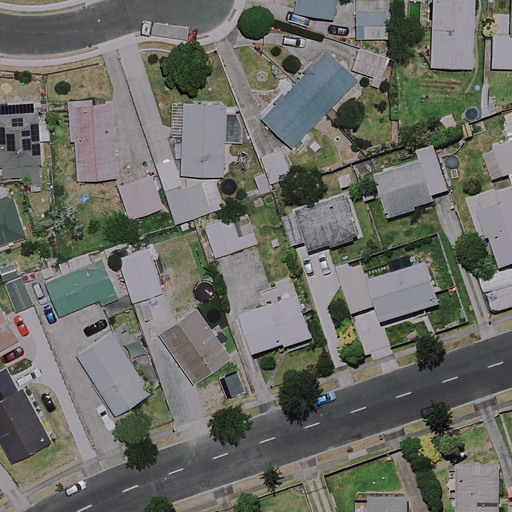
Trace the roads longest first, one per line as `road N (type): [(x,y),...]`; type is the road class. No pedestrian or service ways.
road 1 (residential): [(80,511),(186,466),(511,359)]
road 2 (residential): [(0,26),(91,26),(176,0)]
